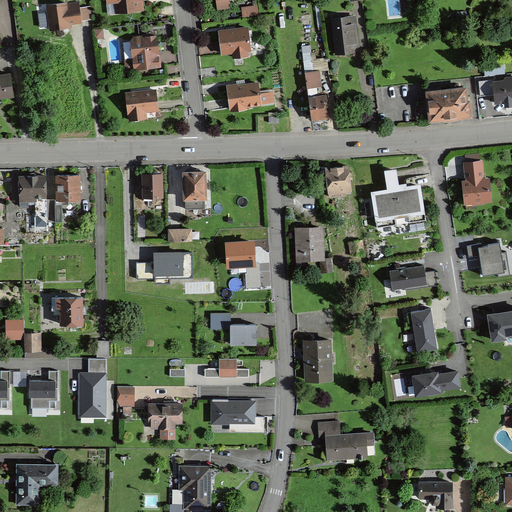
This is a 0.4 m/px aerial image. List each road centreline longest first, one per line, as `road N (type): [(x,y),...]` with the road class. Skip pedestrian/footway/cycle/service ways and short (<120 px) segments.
road 1 (residential): [(268,511),(287,391),(270,147)]
road 2 (tertiary): [(0,153),(198,148)]
road 3 (residential): [(432,137),(462,322)]
road 4 (tertiary): [(270,147),(432,137)]
road 5 (unknown): [(138,392),(287,391)]
road 6 (residential): [(198,148),(182,0)]
